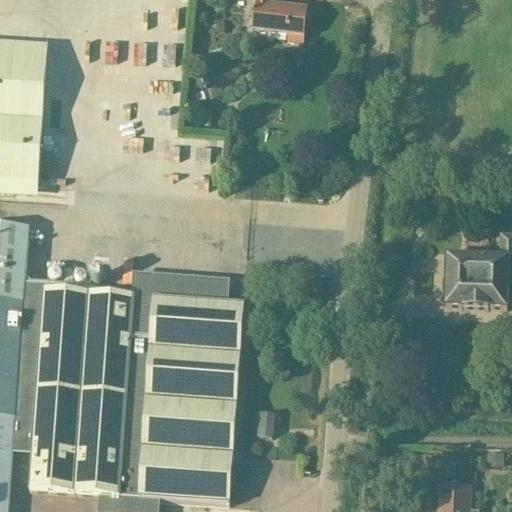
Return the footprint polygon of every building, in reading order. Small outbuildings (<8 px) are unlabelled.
[(256,0),(252,35),(288,39),(287,46),(303,48),(308,13),(271,9),(272,0),(256,0)] [(0,200),(37,203),(38,189),(39,189),(43,127),(48,65),(0,62),(0,200)] [(215,286),(214,310),(94,301),(26,296),(30,234),(0,231),(0,511),(9,511),(14,458),(34,459),(31,497),(120,503),(118,511),(155,511),(156,506),(231,511),(245,312),(228,310),(230,287),(215,286)] [(511,239),(500,239),(499,263),(448,262),(446,311),(507,313),(509,272),(511,271),(511,239)] [(275,420),(260,419),(258,441),(273,443),(275,420)] [(503,465),(503,455),(487,455),(487,465),(503,465)] [(469,511),(471,491),(438,489),(437,511),(469,511)]
